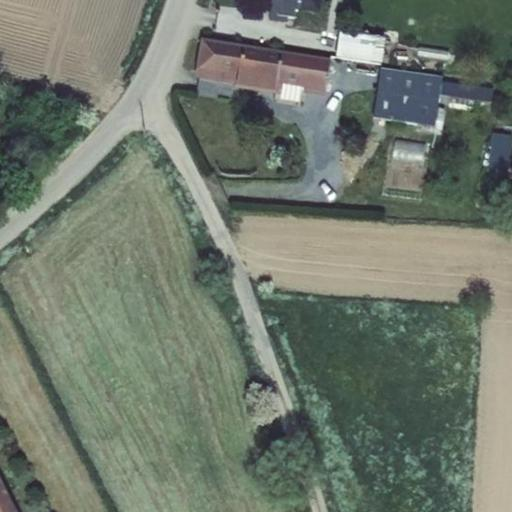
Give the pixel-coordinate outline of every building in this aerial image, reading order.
[(322,0),(271,0),(271,8),(278,17),(294,20),(296,11),(321,15),(322,0)] [(386,39),(340,33),(335,59),(382,65),(386,39)] [(331,60),(201,40),(196,71),(197,73),(196,80),(233,85),(234,89),(280,96),(281,85),(305,90),(304,94),(326,98),(331,60)] [(451,52),(419,47),(417,59),(449,64),(451,52)] [(444,79),(382,69),(374,119),(436,129),(440,104),(443,83),(444,79)] [(494,90),(443,83),(440,104),(450,105),(451,99),(492,105),(494,90)] [(511,157),(511,136),(493,134),(489,173),(510,176),(511,157)] [(416,143),(393,140),(389,168),(411,173),(416,143)] [(17,511),(0,477),(0,511),(17,511)]
